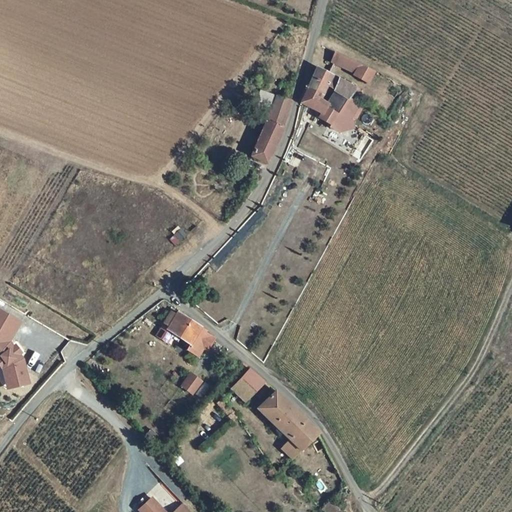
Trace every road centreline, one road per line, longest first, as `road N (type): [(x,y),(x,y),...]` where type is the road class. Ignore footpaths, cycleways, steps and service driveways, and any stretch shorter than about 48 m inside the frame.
road 1 (unclassified): [(166,288),(226,234),(270,169),(324,0)]
road 2 (residential): [(166,288),(308,415),(374,511)]
road 3 (track): [(365,504),(476,366),(511,287)]
road 4 (track): [(0,130),(179,194),(226,234)]
road 5 (unclassified): [(0,448),(61,374),(166,288)]
